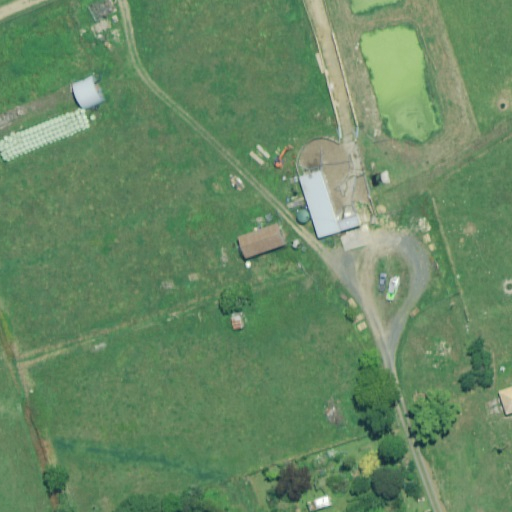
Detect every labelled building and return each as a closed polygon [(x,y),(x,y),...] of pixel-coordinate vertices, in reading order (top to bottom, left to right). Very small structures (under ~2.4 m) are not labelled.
[(104,102),(94,77),(73,85),(83,110),(104,102)] [(341,232),(322,173),(301,179),(320,239),(341,232)] [(372,223),(368,211),(357,214),(357,217),(341,221),(344,231),(372,223)] [(286,246),(279,226),(241,239),(247,259),(286,246)] [(511,413),(511,388),(501,393),(508,415),(511,413)]
